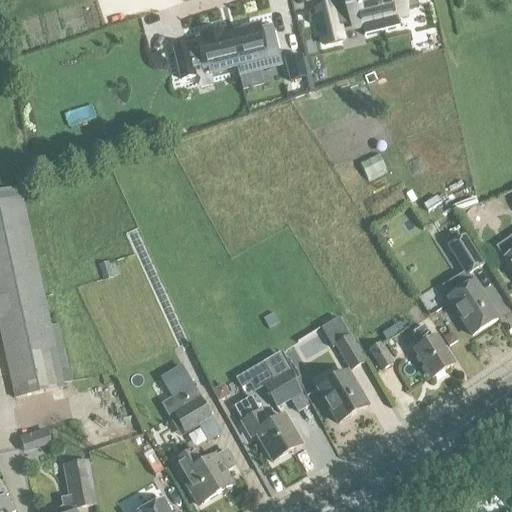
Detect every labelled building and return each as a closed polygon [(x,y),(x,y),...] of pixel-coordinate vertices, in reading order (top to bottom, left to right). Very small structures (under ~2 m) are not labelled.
[(380,19),(375,0),(345,0),(347,8),(334,11),(333,6),(317,10),(325,47),(342,43),(339,29),(380,19)] [(375,0),(380,19),(406,13),(402,0),(375,0)] [(237,59),(238,59),(265,52),(259,25),(235,31),(236,33),(231,34),(237,59)] [(237,59),(231,34),(224,35),(223,30),(201,35),(202,39),(197,40),(198,44),(188,46),(187,44),(174,48),(181,79),(195,75),(193,66),(202,64),(203,67),(209,66),(210,72),(239,65),(238,59),(237,59)] [(305,57),(285,62),(292,89),(312,85),(305,57)] [(0,197),(0,330),(15,398),(62,388),(18,193),(0,197)] [(482,267),(464,238),(448,248),(467,277),(482,267)] [(299,272),(307,292),(318,287),(310,267),(299,272)] [(474,284),(448,300),(472,337),(497,321),(474,284)] [(391,306),(398,315),(413,304),(406,295),(391,306)] [(332,350),(336,348),(352,373),(365,365),(350,339),(339,320),(321,330),(332,350)] [(420,349),(415,353),(432,380),(453,367),(435,339),(432,342),(424,328),(412,336),(420,349)] [(380,344),(368,352),(381,373),(393,366),(380,344)] [(258,367),(269,385),(264,387),(277,409),(301,395),(278,355),(258,367)] [(304,370),(296,376),(307,394),(316,388),(304,370)] [(213,393),(225,386),(218,374),(207,381),(213,393)] [(318,391),(338,426),(367,409),(347,374),(318,391)] [(243,424),(252,439),(257,436),(273,464),(301,448),(284,419),(268,428),(260,414),(251,399),(235,409),(243,424)] [(200,400),(174,416),(185,435),(211,420),(200,400)] [(87,431),(105,421),(96,405),(78,415),(87,431)] [(41,447),(50,444),(45,430),(36,433),(41,447)] [(199,508),(205,505),(232,488),(215,459),(199,468),(191,455),(174,465),(183,480),(199,508)] [(57,511),(73,511),(74,511),(96,508),(88,465),(64,469),(70,499),(60,501),(62,509),(57,511)] [(0,511),(13,511),(6,498),(8,497),(0,483),(0,496),(1,498),(0,499),(0,511)] [(169,511),(164,501),(144,511),(169,511)]
